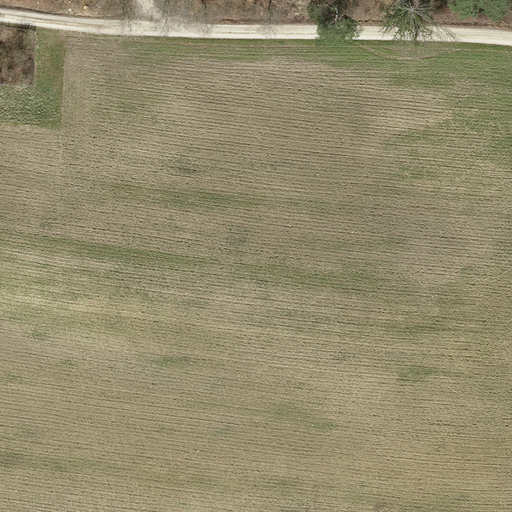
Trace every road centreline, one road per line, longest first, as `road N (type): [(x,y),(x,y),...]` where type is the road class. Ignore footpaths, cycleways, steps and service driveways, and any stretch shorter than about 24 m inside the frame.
road 1 (track): [(141,31),(511,38)]
road 2 (track): [(0,14),(141,31)]
